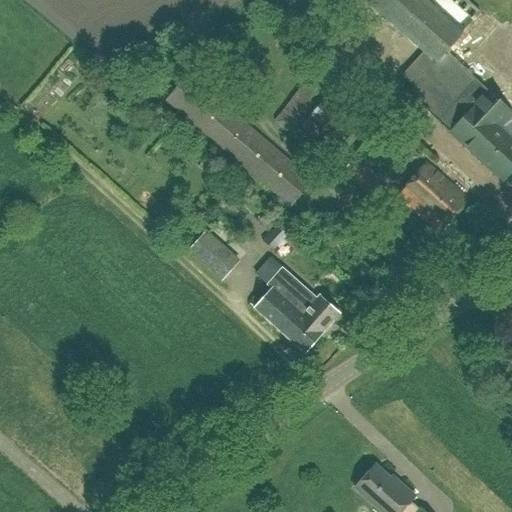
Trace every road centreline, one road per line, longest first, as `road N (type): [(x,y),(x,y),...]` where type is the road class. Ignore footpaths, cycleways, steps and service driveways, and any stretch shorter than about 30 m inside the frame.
road 1 (track): [(316,387),(0,99)]
road 2 (tertiary): [(158,511),(316,387),(511,277)]
